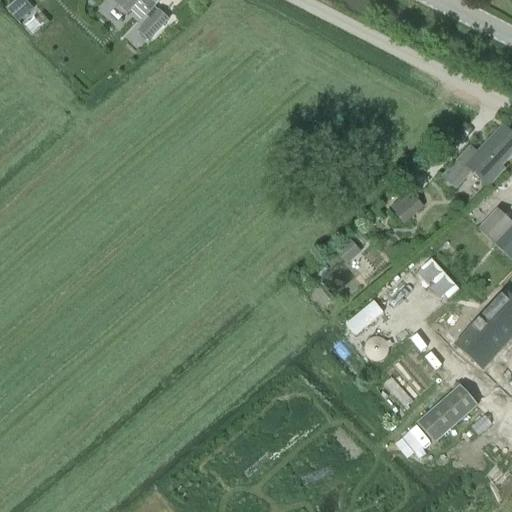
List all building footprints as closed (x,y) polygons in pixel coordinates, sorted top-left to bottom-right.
[(16,0),(4,11),(11,18),(19,11),(25,18),(32,11),(22,0),(16,0)] [(156,12),(153,9),(161,0),(117,0),(114,3),(127,15),(135,7),(150,22),(138,35),(148,44),(168,23),(156,11),(156,12)] [(500,168),(511,154),(511,137),(504,130),(478,158),(470,150),(443,179),(456,191),(471,174),(487,188),(503,171),(500,168)] [(403,227),(423,209),(414,198),(394,216),(403,227)] [(511,226),(496,212),(478,233),(511,264),(511,262),(511,226)] [(347,243),(335,254),(344,264),(356,253),(347,243)] [(511,300),(504,293),(478,320),(502,341),(511,331),(509,329),(511,325),(511,300)] [(478,320),(453,345),(473,364),(488,348),(491,351),(502,341),(478,320)] [(434,445),(477,408),(460,389),(418,426),(434,445)]
